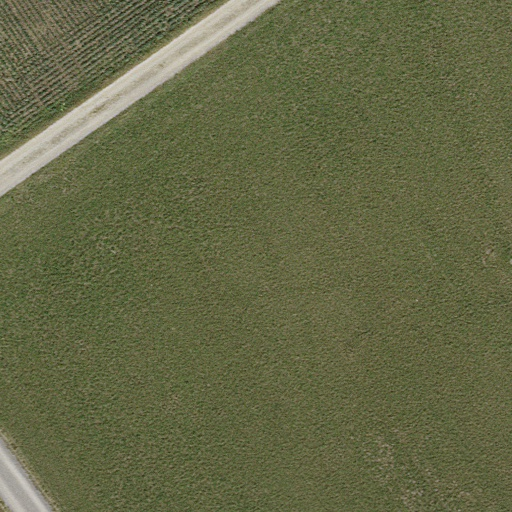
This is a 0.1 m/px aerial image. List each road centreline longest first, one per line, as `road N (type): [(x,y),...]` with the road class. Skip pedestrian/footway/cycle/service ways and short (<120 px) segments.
road 1 (track): [(0,225),(303,0)]
road 2 (track): [(0,397),(78,511)]
